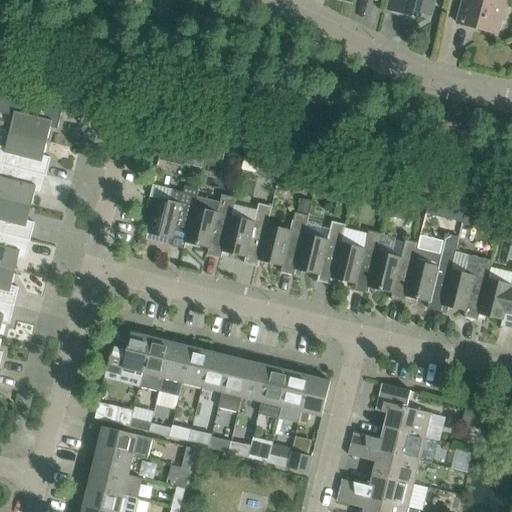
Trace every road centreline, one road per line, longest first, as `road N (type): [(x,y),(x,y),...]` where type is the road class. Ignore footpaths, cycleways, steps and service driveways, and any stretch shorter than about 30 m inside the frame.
road 1 (residential): [(511,189),(0,61)]
road 2 (residential): [(92,273),(361,339)]
road 3 (residential): [(511,97),(430,78),(266,0)]
road 4 (residential): [(40,478),(92,273)]
road 5 (residential): [(318,511),(361,339)]
road 6 (residential): [(361,339),(511,375)]
road 7 (residential): [(125,137),(92,273)]
